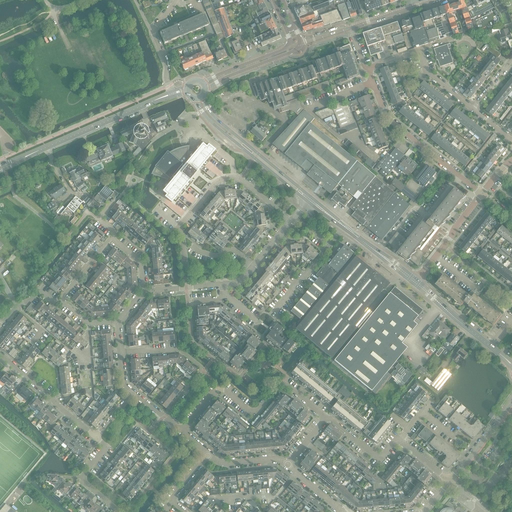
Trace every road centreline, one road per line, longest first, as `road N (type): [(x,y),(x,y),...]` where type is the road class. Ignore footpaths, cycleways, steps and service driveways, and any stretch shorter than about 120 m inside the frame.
road 1 (residential): [(185,286),(180,224),(215,180),(239,177),(289,220)]
road 2 (residential): [(482,194),(385,115),(372,82)]
road 3 (residential): [(375,155),(305,107),(372,82)]
road 4 (secondary): [(31,154),(171,94)]
road 5 (secondary): [(195,98),(209,121),(305,200)]
road 6 (residential): [(163,415),(202,368),(177,347),(120,352)]
road 7 (residential): [(179,428),(218,384),(253,413),(284,381)]
road 8 (secondary): [(309,195),(201,97)]
road 9 (residential): [(95,435),(0,352)]
